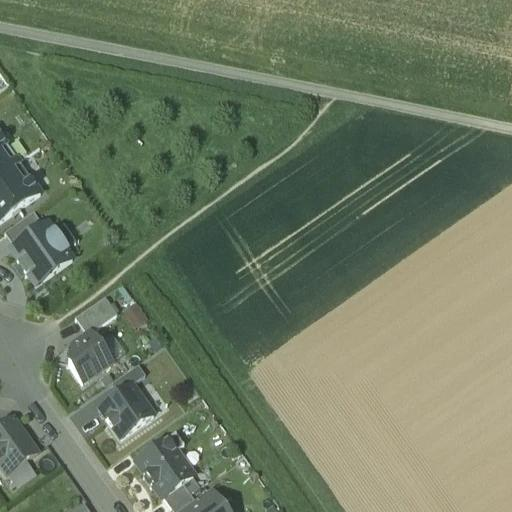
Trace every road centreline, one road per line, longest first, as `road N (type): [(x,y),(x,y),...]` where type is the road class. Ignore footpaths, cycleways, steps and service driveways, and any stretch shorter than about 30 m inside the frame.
road 1 (track): [(0,29),(511,132)]
road 2 (track): [(332,511),(150,253),(122,274)]
road 3 (track): [(150,253),(355,110),(357,101)]
road 4 (residential): [(114,511),(14,361)]
road 5 (residential): [(14,361),(122,274)]
